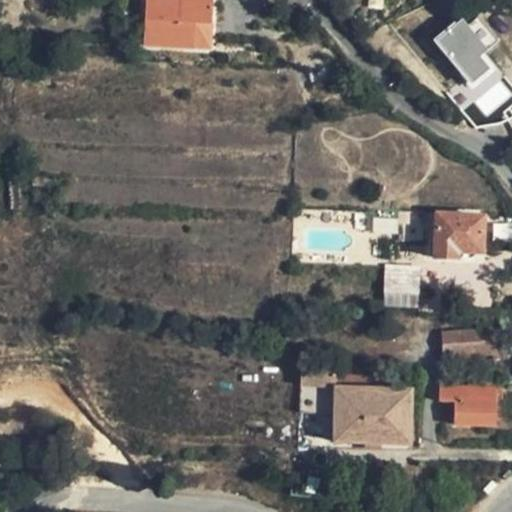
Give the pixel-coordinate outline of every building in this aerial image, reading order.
[(214,25),(215,0),(147,0),(145,45),(199,48),(201,24),(214,25)] [(502,40),(475,9),(437,42),(480,92),(503,73),(486,53),(502,40)] [(213,49),(214,25),(201,24),(199,48),(213,49)] [(479,253),(482,218),(437,215),(434,260),(454,260),(455,252),(479,253)] [(422,260),(423,241),(395,240),(395,259),(422,260)] [(386,264),(387,306),(421,305),(420,263),(386,264)] [(445,360),(493,359),(492,353),(492,334),(445,333),(445,360)] [(367,370),(302,367),(300,410),(335,410),(336,440),(408,442),(410,389),(365,388),(367,370)] [(491,425),(492,393),(499,393),(499,387),(442,386),(442,401),(451,402),(451,425),(491,425)]
